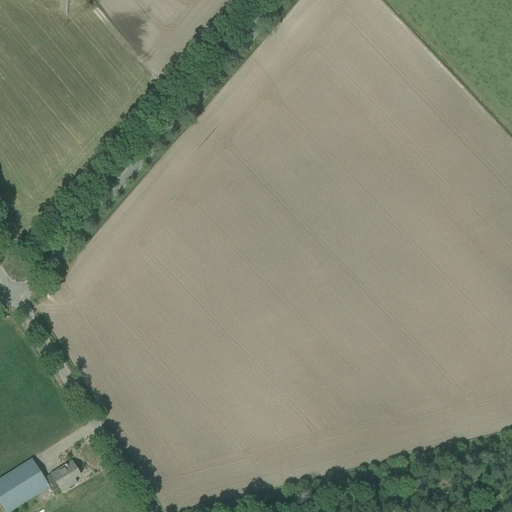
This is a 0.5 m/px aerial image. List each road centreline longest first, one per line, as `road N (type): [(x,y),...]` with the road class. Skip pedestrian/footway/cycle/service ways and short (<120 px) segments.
road 1 (unclassified): [(15,297),(282,0)]
road 2 (unclassified): [(154,511),(15,297)]
